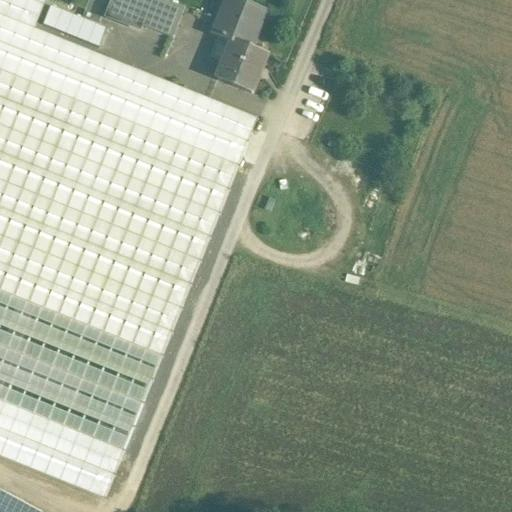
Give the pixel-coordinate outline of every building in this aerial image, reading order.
[(143,27),(153,0),(111,0),(104,19),(141,34),(143,27)] [(153,0),(143,27),(173,40),(184,10),(158,0),(153,0)] [(233,43),(250,50),(263,14),(230,1),(216,36),(220,38),(233,43)] [(261,125),(0,23),(0,442),(135,494),(261,125)] [(224,64),(233,43),(220,38),(211,59),(224,64)] [(217,81),(252,95),(267,57),(250,50),(233,43),(224,64),(217,81)]
